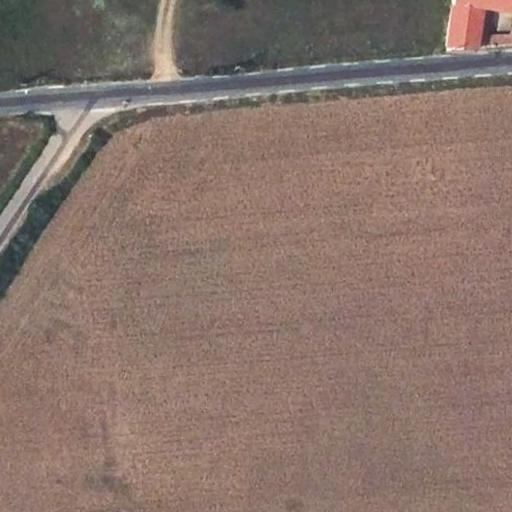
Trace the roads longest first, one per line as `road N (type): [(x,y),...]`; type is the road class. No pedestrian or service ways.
road 1 (tertiary): [(81,97),(511,59)]
road 2 (unclassified): [(81,97),(81,110),(0,235)]
